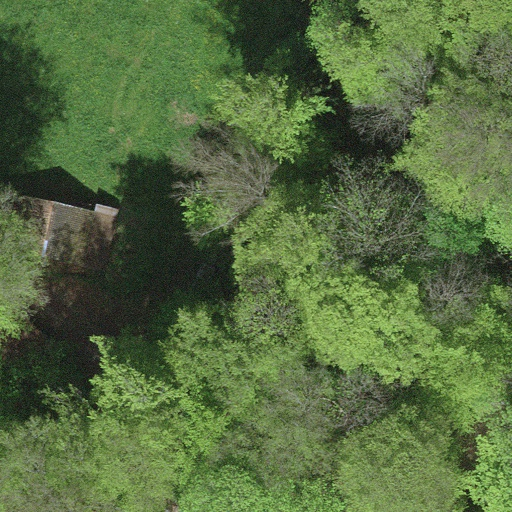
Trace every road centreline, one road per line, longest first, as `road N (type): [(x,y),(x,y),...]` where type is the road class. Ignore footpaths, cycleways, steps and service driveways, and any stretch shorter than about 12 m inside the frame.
road 1 (track): [(56,511),(84,368),(36,177),(46,0)]
road 2 (track): [(409,511),(511,363)]
